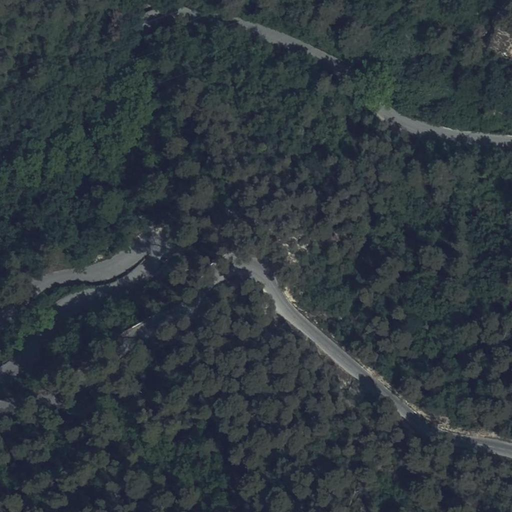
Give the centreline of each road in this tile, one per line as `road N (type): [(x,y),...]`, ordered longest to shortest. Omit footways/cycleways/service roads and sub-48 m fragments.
road 1 (tertiary): [(0,164),(32,143),(75,137),(106,110),(153,20),(188,7),(342,67),(402,122),(511,142)]
road 2 (tertiary): [(511,450),(431,432),(281,306),(257,273),(242,269),(88,380),(0,411)]
road 3 (tertiary): [(0,371),(41,356),(162,260),(157,241),(130,244),(0,306)]
